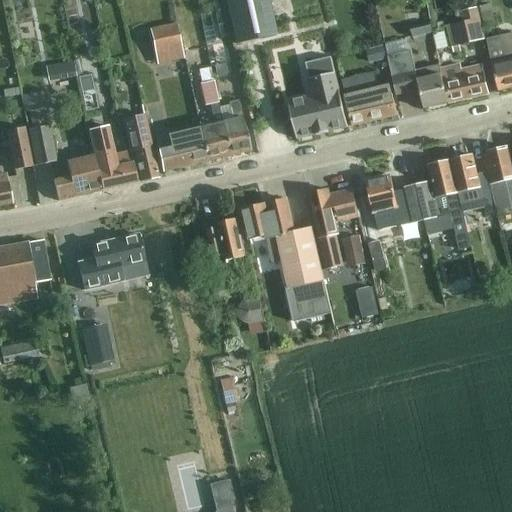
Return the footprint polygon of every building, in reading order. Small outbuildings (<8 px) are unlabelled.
[(225,0),(235,44),(275,35),(267,0),(225,0)] [(490,5),(479,8),(483,27),(494,25),(490,5)] [(484,42),(477,10),(461,13),(463,25),(448,28),(452,49),(484,42)] [(432,36),(429,24),(410,29),(412,41),(432,36)] [(177,25),(149,31),(157,67),(185,61),(177,25)] [(498,92),(511,89),(511,34),(486,40),(492,63),(498,92)] [(383,46),(366,50),(369,64),(386,60),(383,46)] [(424,109),(450,103),(446,83),(444,83),(440,64),(416,70),(411,52),(388,57),(398,100),(421,95),(424,109)] [(350,127),(334,57),(308,63),(316,96),(290,102),(299,140),(350,127)] [(72,63),(44,68),(47,82),(75,77),(72,63)] [(447,83),(446,83),(450,103),(488,94),(481,66),(461,70),(460,66),(444,70),(447,83)] [(210,68),(199,71),(202,84),(213,81),(210,68)] [(90,76),(79,78),(79,79),(82,93),(93,90),(90,76)] [(202,84),(199,84),(204,106),(218,103),(213,81),(202,84)] [(346,96),(344,96),(351,127),(354,127),(397,116),(390,85),(378,88),(346,96)] [(17,89),(2,91),(4,99),(18,96),(17,89)] [(94,117),(111,113),(106,96),(90,101),(94,117)] [(230,105),(220,107),(223,120),(224,126),(226,126),(228,135),(226,135),(230,154),(250,149),(238,100),(229,103),(230,105)] [(208,160),(230,154),(226,135),(228,135),(226,126),(224,126),(223,120),(220,107),(212,109),(215,123),(201,127),(208,160)] [(28,130),(36,166),(56,162),(48,126),(45,127),(42,111),(28,114),(31,130),(28,130)] [(159,178),(151,147),(143,115),(124,120),(130,144),(133,143),(143,181),(159,178)] [(87,132),(93,156),(95,156),(99,171),(97,171),(101,191),(137,183),(131,159),(128,160),(126,153),(114,156),(107,127),(87,132)] [(164,171),(208,160),(201,127),(156,138),(164,171)] [(23,128),(5,132),(14,171),(31,167),(23,128)] [(473,132),(430,134),(431,150),(474,148),(473,132)] [(511,160),(509,148),(489,153),(490,156),(485,157),(493,191),(499,212),(511,209),(511,202),(507,182),(511,180),(511,160)] [(58,202),(101,191),(97,171),(99,171),(95,156),(93,156),(65,162),(69,178),(53,182),(58,202)] [(473,156),(451,161),(464,215),(484,211),(480,194),(478,189),(480,189),(473,156)] [(451,161),(428,167),(432,183),(428,184),(428,183),(416,186),(424,221),(442,217),(451,215),(456,236),(468,233),(466,225),(451,161)] [(0,204),(12,202),(7,174),(0,174),(0,204)] [(368,181),(375,213),(379,231),(391,228),(387,211),(398,208),(402,226),(424,221),(416,186),(404,189),(404,190),(395,192),(391,176),(368,181)] [(329,191),(310,195),(316,228),(319,240),(337,236),(335,224),(330,196),(329,191)] [(341,194),(330,196),(335,224),(337,236),(340,235),(338,223),(358,220),(353,192),(341,194)] [(296,322),(333,313),(325,280),(324,280),(312,228),(295,233),(287,201),(243,211),(250,241),(254,240),(255,242),(267,239),(273,263),(284,261),(290,287),(287,288),(296,322)] [(233,290),(245,288),(239,260),(245,258),(236,220),(219,224),(220,228),(208,231),(214,259),(226,256),(233,290)] [(122,282),(118,268),(144,262),(138,236),(92,246),(95,260),(77,264),(84,291),(122,282)] [(337,236),(319,240),(327,270),(343,267),(337,236)] [(364,264),(359,236),(343,239),(349,267),(364,264)] [(0,305),(36,300),(34,284),(49,281),(42,241),(0,248),(0,305)] [(372,289),(357,292),(363,319),(378,316),(372,289)] [(237,311),(237,312),(237,313),(237,314),(237,315),(237,316),(237,317),(238,318),(238,319),(239,320),(240,321),(241,322),(242,323),(243,323),(244,324),(245,324),(246,325),(247,325),(248,325),(263,321),(258,299),(243,302),(242,303),(241,304),(240,305),(239,305),(239,306),(238,307),(238,308),(237,309),(237,310),(237,311)] [(81,330),(89,367),(109,363),(101,325),(81,330)] [(0,352),(2,364),(39,357),(36,343),(0,349),(0,352)] [(231,371),(218,375),(225,404),(239,401),(231,371)] [(85,385),(69,389),(73,406),(89,402),(85,385)] [(230,481),(211,486),(215,505),(230,502),(234,501),(230,481)]
